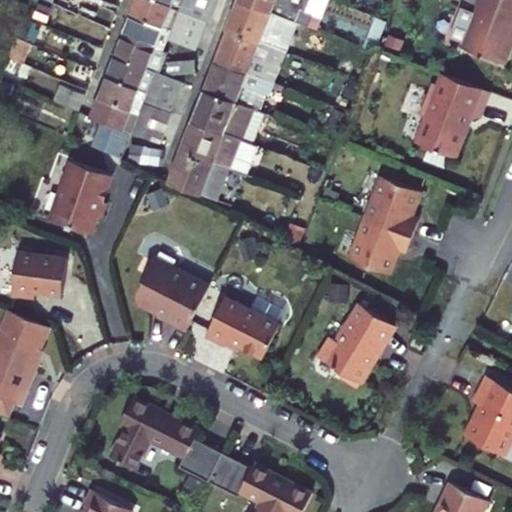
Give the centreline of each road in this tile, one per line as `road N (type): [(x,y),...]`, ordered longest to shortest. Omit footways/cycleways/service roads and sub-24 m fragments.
road 1 (residential): [(29,511),(81,386),(124,363),(174,370),(369,473)]
road 2 (residential): [(437,343),(369,473)]
